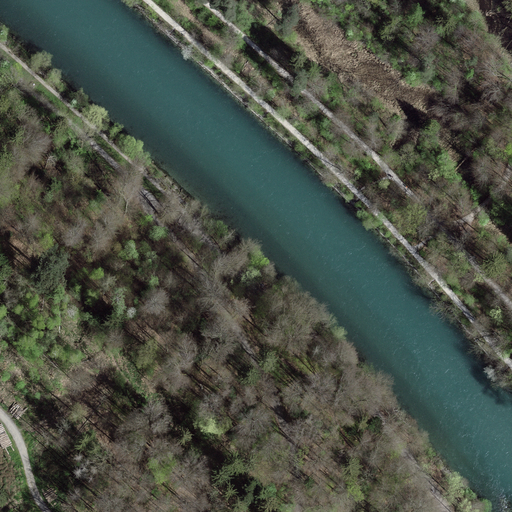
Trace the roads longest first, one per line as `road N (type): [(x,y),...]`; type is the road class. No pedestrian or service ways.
road 1 (track): [(125,170),(216,297),(274,403),(295,459),(297,511)]
road 2 (track): [(446,511),(332,354),(220,258)]
road 3 (track): [(125,170),(0,56)]
road 4 (track): [(220,258),(125,170)]
